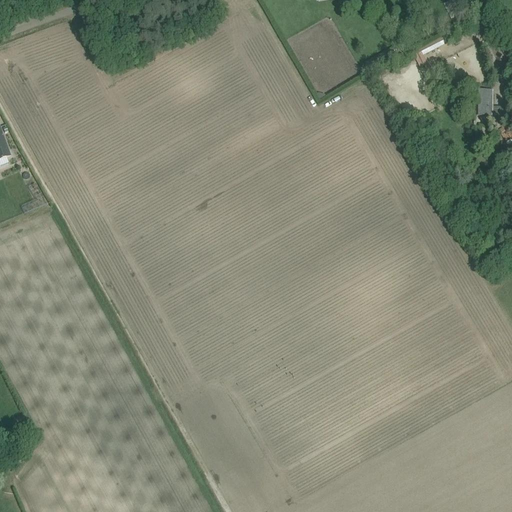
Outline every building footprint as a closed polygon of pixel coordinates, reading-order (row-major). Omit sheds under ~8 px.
[(443,38),(409,55),(412,60),(415,59),(419,68),(425,65),(420,56),(422,55),(449,41),(446,36),(443,38)] [(377,67),(400,55),(395,46),(374,59),(377,67)] [(493,91),(476,91),(476,115),(476,117),(492,117),(492,122),(506,122),(506,108),(493,109),(493,93),(493,91)] [(503,127),(498,130),(504,140),(509,138),(503,127)] [(0,167),(8,164),(6,159),(10,158),(0,129),(0,167)]
